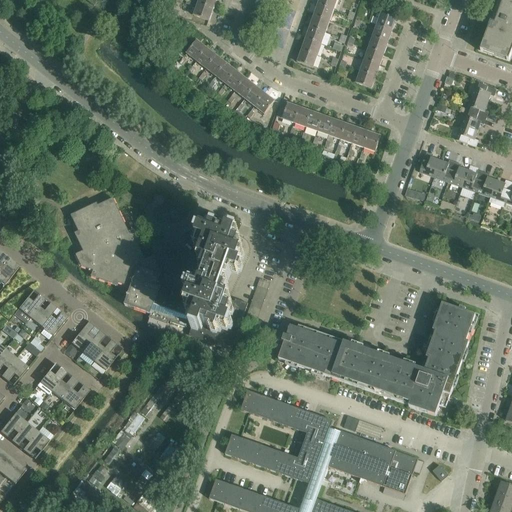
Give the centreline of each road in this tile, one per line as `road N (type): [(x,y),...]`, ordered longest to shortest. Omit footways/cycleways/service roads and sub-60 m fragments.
road 1 (residential): [(368,245),(192,177),(47,70)]
road 2 (residential): [(466,511),(511,304)]
road 3 (residential): [(383,116),(280,79),(251,57),(237,44),(252,0)]
road 4 (residential): [(511,296),(368,245)]
road 5 (residential): [(368,245),(410,130)]
